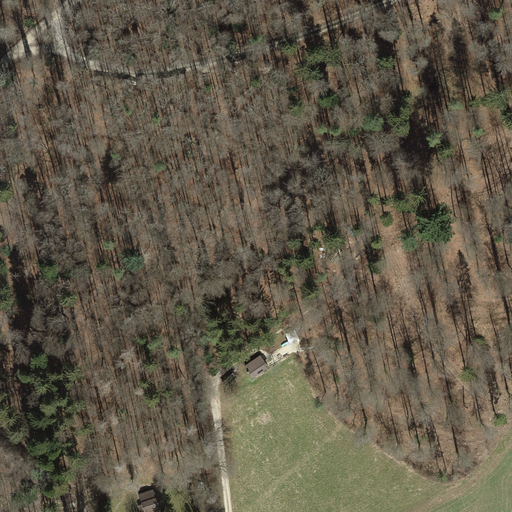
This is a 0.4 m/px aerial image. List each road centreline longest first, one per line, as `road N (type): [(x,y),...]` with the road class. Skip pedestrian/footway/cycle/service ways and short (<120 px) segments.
road 1 (track): [(229,511),(217,377),(261,349),(367,319),(408,284),(439,230),(511,177)]
road 2 (track): [(56,12),(67,52),(147,75),(263,49),(397,0)]
